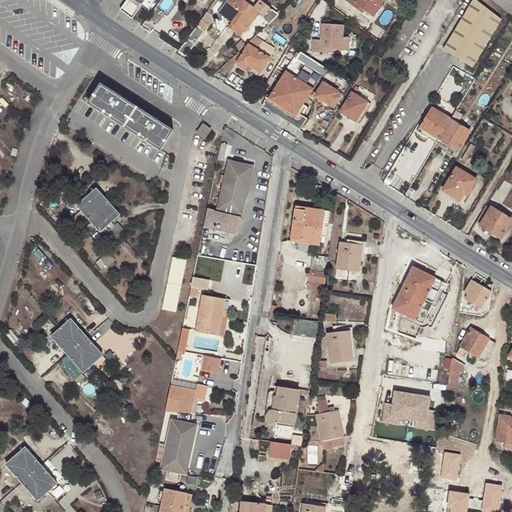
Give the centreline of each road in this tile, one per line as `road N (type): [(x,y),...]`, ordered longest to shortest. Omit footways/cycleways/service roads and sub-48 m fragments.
road 1 (residential): [(208,89),(188,129),(149,306),(136,321),(113,315),(19,202)]
road 2 (residential): [(227,476),(278,135)]
road 3 (residential): [(349,454),(391,205)]
road 4 (unknown): [(348,178),(454,0)]
road 5 (residential): [(122,511),(98,462),(0,353)]
road 6 (residential): [(293,145),(264,327)]
road 7 (unknown): [(264,327),(253,428),(284,484)]
road 8 (tertiary): [(391,205),(511,280)]
road 9 (unknown): [(249,116),(325,0)]
